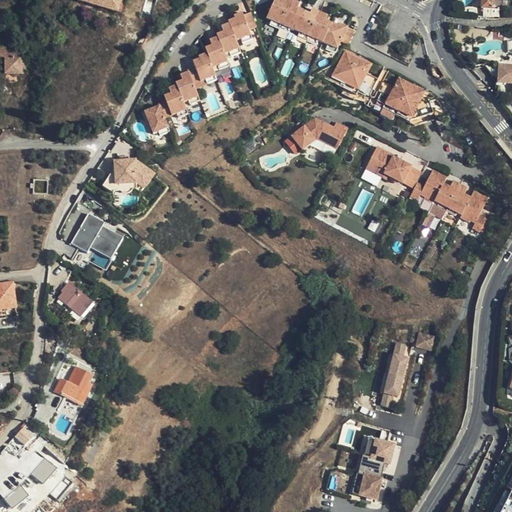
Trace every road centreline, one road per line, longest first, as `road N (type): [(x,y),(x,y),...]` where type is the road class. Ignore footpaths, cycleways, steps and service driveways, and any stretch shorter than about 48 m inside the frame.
road 1 (unknown): [(492,174),(492,229),(441,346),(385,511)]
road 2 (residential): [(45,276),(68,194),(99,157),(104,135),(182,31),(221,0)]
road 3 (tertiary): [(426,511),(478,420),(490,299),(511,256)]
road 4 (unknown): [(327,104),(469,172),(492,174)]
road 5 (unknown): [(440,46),(410,69),(445,100),(492,174)]
road 6 (residential): [(0,437),(32,366),(45,276)]
road 7 (tertiary): [(511,140),(452,66),(435,18)]
